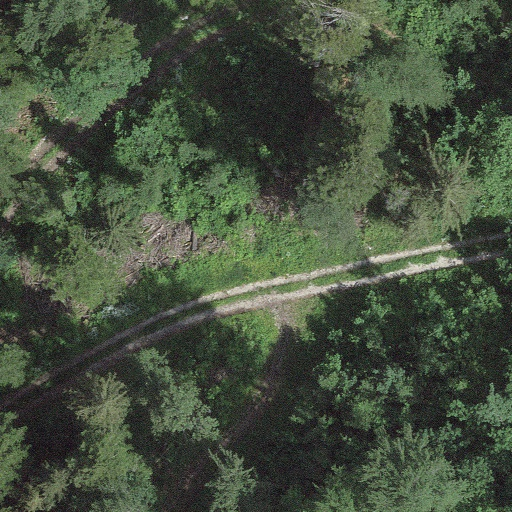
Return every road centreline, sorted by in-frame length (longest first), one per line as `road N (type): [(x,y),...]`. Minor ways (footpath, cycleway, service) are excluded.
road 1 (track): [(295,279),(158,319),(0,408)]
road 2 (track): [(511,233),(295,279)]
